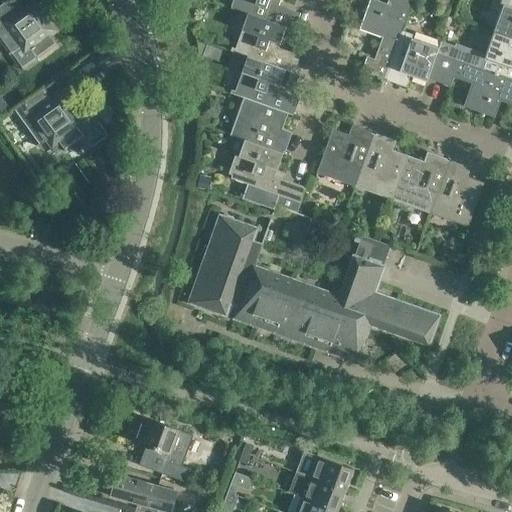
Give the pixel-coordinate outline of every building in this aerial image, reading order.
[(9,0),(0,6),(0,43),(9,56),(12,54),(22,67),(54,44),(49,37),(55,33),(51,27),(62,20),(47,0),(44,0),(34,8),(29,1),(23,6),(18,0),(9,0)] [(236,0),(234,7),(247,14),(248,13),(286,26),(286,27),(293,30),(299,14),(285,9),(283,14),(274,11),(278,0),(280,1),(280,0),(236,0)] [(359,27),(373,33),(376,34),(385,37),(377,60),(368,57),(364,69),(384,77),(402,31),(412,0),(392,0),(390,7),(369,0),(367,0),(356,31),(357,31),(359,27)] [(450,0),(433,0),(432,5),(447,9),(450,0)] [(511,0),(501,0),(491,30),(511,37),(511,0)] [(237,32),(237,33),(230,50),(247,56),(247,55),(285,69),(292,71),(298,54),(284,49),(282,54),(273,51),(277,41),(279,42),(285,27),(286,27),(286,26),(248,13),(247,14),(241,33),(237,32)] [(442,41),(438,48),(439,48),(438,53),(477,67),(511,80),(511,37),(491,30),(483,52),(456,43),(455,45),(442,41)] [(402,31),(384,77),(402,84),(406,73),(427,81),(428,77),(438,48),(404,36),(405,32),(402,31)] [(450,84),(454,72),(477,80),(468,105),(464,103),(463,105),(495,117),(503,94),(511,96),(511,80),(477,67),(438,53),(439,48),(438,48),(428,77),(450,84)] [(230,92),(243,97),(287,112),(291,113),(297,97),(284,92),(283,96),(274,93),(277,84),(280,85),(285,69),(247,55),(247,56),(242,72),(238,71),(230,92)] [(90,112),(75,91),(62,100),(57,94),(52,98),(44,87),(11,111),(38,148),(40,146),(50,160),(83,136),(77,129),(84,124),(80,118),(90,112)] [(0,110),(8,105),(2,95),(0,95),(0,110)] [(287,112),(243,97),(230,135),(244,140),(245,139),(282,152),(288,136),(279,133),(287,112)] [(94,107),(107,125),(118,117),(105,99),(94,107)] [(317,172),(318,172),(355,186),(374,133),(358,127),(355,136),(333,128),(317,172)] [(374,133),(355,186),(393,199),(408,155),(388,148),(391,140),(374,133)] [(231,177),(235,179),(236,177),(275,191),(271,201),(297,210),(306,186),(284,178),(283,180),(272,176),(275,167),(277,167),(282,152),(245,139),(244,140),(239,155),(235,154),(229,173),(232,174),(231,177)] [(408,155),(393,199),(431,213),(449,160),(433,154),(430,162),(408,155)] [(449,160),(431,213),(468,226),(484,182),(462,174),(465,166),(449,160)] [(204,174),(199,186),(208,189),(213,177),(204,174)] [(267,201),(263,211),(272,215),(276,205),(267,201)] [(309,215),(312,205),(303,202),(299,211),(309,215)] [(263,245),(262,244),(253,241),(258,228),(221,215),(190,301),(227,314),(232,301),(241,304),(238,311),(251,316),(250,320),(305,340),(306,336),(318,340),(316,346),(344,356),(347,348),(362,349),(372,323),(397,332),(396,334),(410,339),(411,337),(431,344),(441,315),(377,292),(386,266),(393,246),(363,236),(356,256),(355,256),(341,296),(256,266),(263,245)] [(463,255),(452,251),(449,262),(459,265),(463,255)] [(417,401),(393,394),(389,408),(413,415),(417,401)] [(413,415),(412,415),(432,421),(436,407),(417,401),(413,415)] [(168,455),(165,461),(164,460),(159,473),(184,482),(188,469),(181,467),(193,436),(141,415),(131,441),(168,455)] [(243,451),(251,454),(254,446),(246,443),(243,451)] [(251,454),(243,451),(239,460),(247,463),(251,454)] [(298,471),(346,488),(353,469),(306,451),(298,471)] [(290,491),(302,496),(338,509),(346,488),(298,471),(290,491)] [(111,495),(170,511),(173,500),(156,495),(159,484),(117,472),(116,475),(111,473),(105,492),(111,494),(111,495)] [(228,492),(235,495),(239,485),(248,489),(252,478),(235,472),(228,492)] [(235,495),(228,492),(225,501),(232,504),(235,495)] [(302,496),(295,511),(337,511),(338,509),(302,496)]
